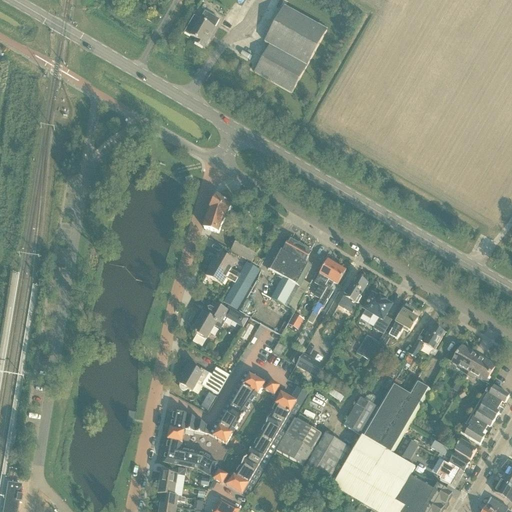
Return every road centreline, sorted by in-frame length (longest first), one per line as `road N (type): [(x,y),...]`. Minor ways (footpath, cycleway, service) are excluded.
road 1 (unclassified): [(219,162),(144,120),(89,170),(37,478)]
road 2 (residential): [(511,337),(219,162)]
road 3 (tertiary): [(511,290),(239,131)]
road 4 (tertiary): [(239,131),(15,0)]
road 5 (residential): [(155,389),(219,162)]
road 6 (residential): [(155,389),(210,419),(264,333)]
road 7 (residential): [(131,511),(155,389)]
